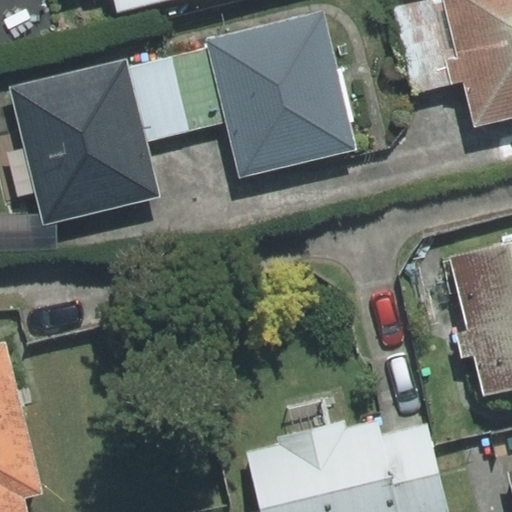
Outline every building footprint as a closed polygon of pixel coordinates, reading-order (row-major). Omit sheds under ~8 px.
[(511,0),(422,0),(394,8),(416,92),(473,77),(485,121),(511,113),(511,0)] [(171,221),(164,192),(172,189),(160,140),(237,120),(251,174),(373,143),(337,4),(211,36),(212,41),(139,60),(136,50),(17,80),(51,212),(0,209),(0,241),(68,244),(69,230),(76,246),(171,221)] [(511,236),(462,249),(498,388),(511,383),(511,236)] [(41,511),(37,493),(59,487),(19,335),(0,339),(0,511),(41,511)] [(460,511),(440,419),(394,430),(390,413),(288,435),(289,441),(249,450),(262,509),(257,510),(257,511),(460,511)]
